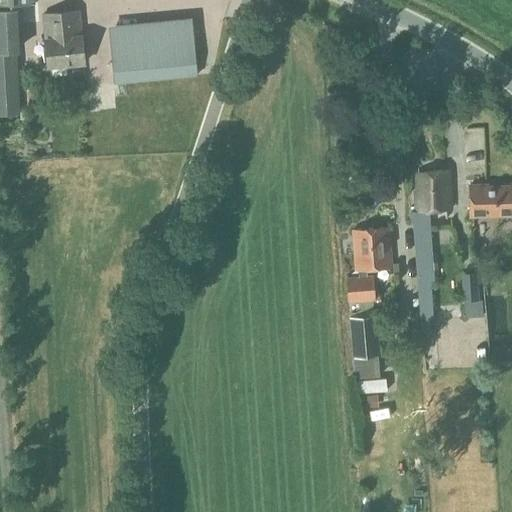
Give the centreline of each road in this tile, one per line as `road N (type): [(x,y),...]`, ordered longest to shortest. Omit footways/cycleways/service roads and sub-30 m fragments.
road 1 (unclassified): [(145,511),(143,324),(248,0)]
road 2 (unknown): [(392,14),(384,55),(404,285),(404,495)]
road 3 (unclassified): [(511,83),(361,0)]
